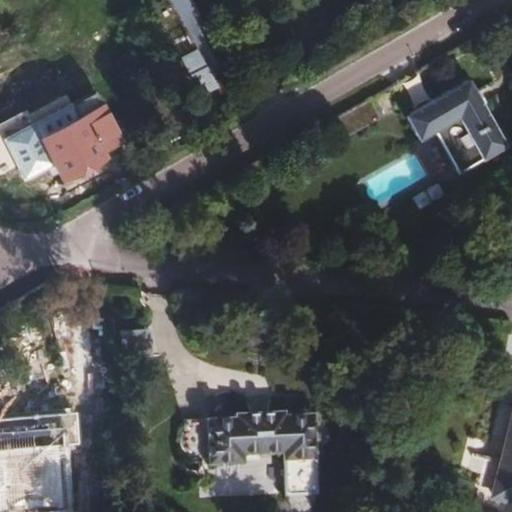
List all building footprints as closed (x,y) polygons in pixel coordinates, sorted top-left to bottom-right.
[(164,0),(177,22),(193,13),(185,0),(164,0)] [(177,22),(185,36),(194,31),(201,27),(193,13),(177,22)] [(197,56),(205,71),(214,66),(194,31),(185,36),(197,56)] [(183,64),(192,81),(206,73),(205,71),(197,56),(183,64)] [(207,108),(222,100),(206,73),(192,81),(207,108)] [(395,87),(412,111),(432,97),(416,73),(395,87)] [(432,129),(458,173),(502,148),(464,84),(406,118),(417,137),(432,129)] [(28,127),(59,181),(97,159),(93,152),(114,140),(87,93),(28,127)] [(122,329),(122,357),(152,356),(151,328),(122,329)] [(287,497),(288,503),(289,508),(291,511),(310,511),(312,511),(314,506),(314,504),(313,496),(316,495),(312,416),(182,422),(182,431),(180,433),(177,435),(176,438),(176,442),(177,445),(178,448),(180,451),(183,453),(183,467),(242,464),(241,456),(284,454),(285,497),(287,497)] [(511,421),(495,496),(511,500),(511,421)] [(0,511),(20,511),(20,505),(53,503),(50,462),(1,465),(0,453),(0,511)]
